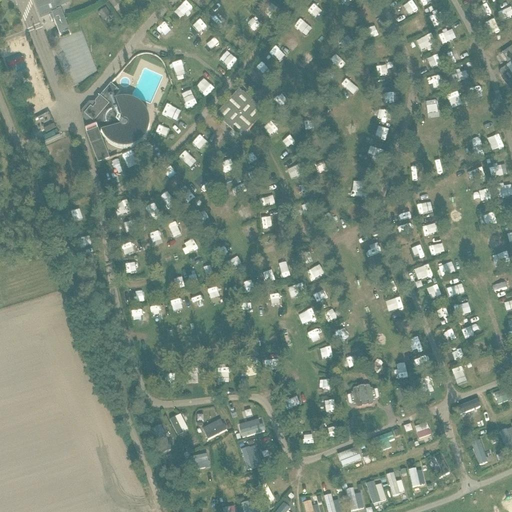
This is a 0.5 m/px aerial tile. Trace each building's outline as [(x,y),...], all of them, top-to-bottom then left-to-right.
[(42,0),(43,0),(38,2),(37,2),(40,9),(38,10),(41,18),(49,15),(51,21),(52,21),(51,20),(53,19),(60,36),(60,35),(59,33),(68,30),(70,35),(58,2),(53,3),(52,0),(42,0)] [(109,0),(108,1),(114,9),(122,3),(119,0),(109,0)] [(261,10),(272,20),(280,10),(268,1),(261,10)] [(314,18),(321,10),(314,3),(307,11),(314,18)] [(472,11),(477,20),(490,12),(486,3),(472,11)] [(511,10),(510,6),(497,12),(500,19),(511,14),(511,10)] [(111,16),(106,8),(98,14),(104,22),(111,16)] [(180,9),(172,18),(183,28),(192,19),(180,9)] [(434,12),(436,24),(445,23),(443,10),(434,12)] [(217,27),(224,20),(218,13),(211,20),(217,27)] [(414,32),(427,25),(421,15),(408,22),(414,32)] [(493,19),(480,26),(486,37),(499,31),(493,19)] [(299,20),(293,27),(301,34),(308,27),(299,20)] [(166,36),(174,29),(166,21),(158,29),(166,36)] [(194,39),(204,28),(196,22),(187,32),(194,39)] [(247,29),(254,36),(261,29),(254,22),(247,29)] [(287,32),(280,41),(292,50),(298,41),(287,32)] [(244,36),(236,43),(243,51),(251,44),(244,36)] [(431,36),(422,39),(425,48),(434,45),(431,36)] [(201,45),(205,51),(213,46),(210,40),(201,45)] [(278,45),(270,54),(276,60),(285,51),(278,45)] [(511,46),(511,47),(501,55),(502,56),(502,55),(506,61),(506,62),(508,65),(500,71),(500,72),(499,72),(499,73),(499,74),(499,75),(500,76),(501,78),(501,79),(505,85),(506,85),(511,93),(511,95),(511,46)] [(447,67),(461,61),(457,52),(443,57),(447,67)] [(227,70),(235,62),(229,55),(220,63),(227,70)] [(432,57),(422,59),(424,69),(434,67),(432,57)] [(173,78),(182,75),(177,60),(169,63),(173,78)] [(262,61),(255,69),(262,75),(269,67),(262,61)] [(465,71),(452,76),(455,83),(468,79),(465,71)] [(342,90),(352,83),(348,77),(338,84),(342,90)] [(199,86),(206,94),(213,88),(207,80),(199,86)] [(85,131),(98,164),(109,160),(99,134),(101,133),(105,140),(109,145),(115,148),(124,150),(132,148),(140,144),(146,138),(149,132),(149,125),(149,120),(146,112),(143,107),(139,104),(134,102),(129,100),(124,99),(120,100),(115,101),(114,99),(120,93),(111,85),(94,104),(96,106),(92,110),(90,108),(84,115),(93,123),(94,128),(85,131)] [(482,97),(480,87),(469,89),(471,99),(482,97)] [(219,112),(216,115),(219,119),(223,122),(233,132),(237,135),(241,139),(245,135),(248,131),(250,129),(261,117),(264,114),(260,110),(247,98),(243,94),(239,90),(235,95),(232,98),(219,112)] [(282,90),(276,101),(286,106),(291,94),(282,90)] [(451,92),(454,103),(462,101),(460,90),(451,92)] [(185,110),(196,106),(191,91),(180,95),(185,110)] [(303,93),(298,95),(301,103),(307,101),(303,93)] [(164,104),(170,115),(180,110),(174,99),(164,104)] [(427,116),(438,115),(437,100),(425,101),(427,116)] [(46,113),(31,122),(43,142),(58,133),(46,113)] [(159,125),(155,134),(169,141),(173,133),(159,125)] [(374,127),(373,138),(388,140),(389,129),(374,127)] [(489,139),(491,152),(500,150),(498,137),(489,139)] [(195,138),(191,145),(204,151),(208,144),(195,138)] [(146,147),(151,156),(159,150),(153,142),(146,147)] [(455,165),(466,161),(462,148),(451,152),(455,165)] [(481,149),(471,154),(473,159),(484,155),(481,149)] [(372,150),(369,158),(379,161),(381,153),(372,150)] [(184,151),(178,158),(189,169),(196,162),(184,151)] [(107,161),(112,176),(123,172),(117,157),(107,161)] [(227,172),(235,166),(229,158),(222,164),(227,172)] [(490,177),(506,175),(505,165),(489,166),(490,177)] [(289,172),(292,178),(303,174),(300,168),(289,172)] [(468,173),(471,182),(486,178),(483,169),(468,173)] [(259,171),(246,175),(248,183),(262,178),(259,171)] [(193,179),(202,190),(208,185),(199,174),(193,179)] [(396,184),(396,193),(406,193),(406,183),(396,184)] [(496,200),(511,196),(509,185),(493,189),(496,200)] [(271,196),(258,200),(260,208),(274,204),(271,196)] [(131,210),(129,204),(122,205),(124,212),(131,210)] [(68,212),(72,223),(88,216),(83,206),(68,212)] [(409,207),(399,208),(401,219),(411,218),(409,207)] [(204,210),(190,216),(195,225),(208,219),(204,210)] [(492,211),(477,216),(481,226),(495,221),(492,211)] [(505,222),(511,220),(511,212),(502,215),(505,222)] [(259,217),(260,226),(272,225),(271,216),(259,217)] [(205,236),(214,230),(210,225),(201,230),(205,236)] [(252,226),(247,229),(253,240),(258,238),(252,226)] [(486,243),(501,237),(499,231),(483,238),(486,243)] [(150,249),(159,244),(153,234),(144,239),(150,249)] [(377,237),(363,244),(368,256),(383,248),(377,237)] [(430,252),(443,247),(440,239),(427,244),(430,252)] [(192,244),(180,250),(184,257),(196,251),(192,244)] [(410,263),(423,260),(421,244),(407,246),(410,263)] [(130,246),(120,248),(122,258),(132,256),(130,246)] [(506,253),(491,256),(493,265),(508,263),(506,253)] [(122,265),(125,275),(139,272),(136,261),(122,265)] [(230,275),(239,270),(233,261),(225,267),(230,275)] [(417,281),(431,276),(427,265),(413,270),(417,281)] [(436,269),(439,278),(453,274),(450,265),(436,269)] [(261,272),(266,285),(273,282),(267,269),(261,272)] [(178,281),(169,285),(172,293),(181,289),(178,281)] [(212,304),(226,299),(221,285),(207,291),(212,304)] [(436,285),(426,289),(431,301),(441,296),(436,285)] [(450,294),(458,291),(456,285),(448,289),(450,294)] [(300,296),(300,286),(290,286),(289,296),(300,296)] [(134,294),(136,304),(144,302),(142,292),(134,294)] [(203,294),(198,295),(198,292),(186,295),(190,310),(206,306),(203,294)] [(505,310),(511,308),(511,296),(502,299),(505,310)] [(181,299),(175,301),(177,308),(184,306),(181,299)] [(388,307),(393,319),(409,312),(404,300),(388,307)] [(455,314),(470,309),(467,301),(452,307),(455,314)] [(164,305),(157,305),(157,314),(165,313),(164,305)] [(440,321),(449,317),(445,308),(436,312),(440,321)] [(303,315),(305,323),(314,321),(313,313),(303,315)] [(330,333),(334,341),(351,332),(347,324),(330,333)] [(464,339),(478,334),(475,325),(461,330),(464,339)] [(454,327),(443,330),(447,343),(458,340),(454,327)] [(318,329),(310,332),(314,343),(322,339),(318,329)] [(418,335),(404,342),(410,354),(424,347),(418,335)] [(474,354),(485,349),(482,341),(471,346),(474,354)] [(321,364),(334,359),(328,345),(315,350),(321,364)] [(461,346),(451,351),(455,361),(465,356),(461,346)] [(189,361),(199,360),(199,352),(188,352),(189,361)] [(358,353),(342,355),(343,366),(359,364),(358,353)] [(239,376),(255,376),(254,357),(238,357),(239,376)] [(405,363),(393,366),(398,381),(410,377),(405,363)] [(455,385),(465,382),(460,368),(450,371),(455,385)] [(332,390),(332,382),(319,383),(319,391),(332,390)] [(407,384),(396,388),(400,399),(411,395),(407,384)] [(376,399),(374,391),(373,391),(372,389),(370,389),(370,388),(370,387),(369,387),(369,386),(368,386),(367,386),(355,389),(354,389),(353,389),(353,390),(352,391),(352,392),(353,393),(351,394),(351,395),(350,396),(351,404),(353,404),(354,405),(355,405),(356,406),(356,407),(356,408),(357,408),(358,408),(359,408),(371,406),(372,406),(372,405),(373,405),(373,404),(373,403),(373,402),(375,401),(374,399),(376,399)] [(285,411),(298,407),(296,399),(282,403),(285,411)] [(458,415),(480,408),(477,400),(455,407),(458,415)] [(324,413),(334,414),(334,401),(324,401),(324,413)] [(177,436),(188,430),(180,415),(169,420),(177,436)] [(291,427),(299,423),(295,415),(287,420),(291,427)] [(205,440),(225,432),(220,420),(200,428),(205,440)] [(235,426),(240,440),(265,432),(262,425),(258,426),(256,420),(235,426)] [(418,440),(430,433),(424,422),(412,429),(418,440)] [(329,435),(337,432),(334,424),(326,427),(329,435)] [(171,451),(169,445),(175,443),(169,427),(163,429),(162,426),(152,429),(161,454),(171,451)] [(498,432),(505,452),(511,450),(511,432),(511,428),(498,432)] [(371,455),(391,448),(389,442),(394,440),(391,433),(367,442),(371,455)] [(470,443),(477,466),(487,463),(480,440),(470,443)] [(339,466),(359,462),(356,449),(336,453),(339,466)] [(189,470),(207,469),(207,455),(188,456),(189,470)] [(429,461),(436,479),(448,475),(442,457),(429,461)] [(424,485),(420,468),(406,472),(410,488),(424,485)] [(364,484),(370,505),(384,501),(378,480),(364,484)] [(262,506),(273,500),(265,484),(253,490),(262,506)] [(352,489),(344,490),(348,511),(363,509),(361,494),(353,495),(352,489)] [(189,493),(179,495),(182,506),(191,504),(189,493)] [(339,511),(336,501),(332,502),(330,495),(323,497),(326,511),(339,511)] [(303,511),(319,511),(318,505),(311,507),(310,501),(302,503),(303,511)]
